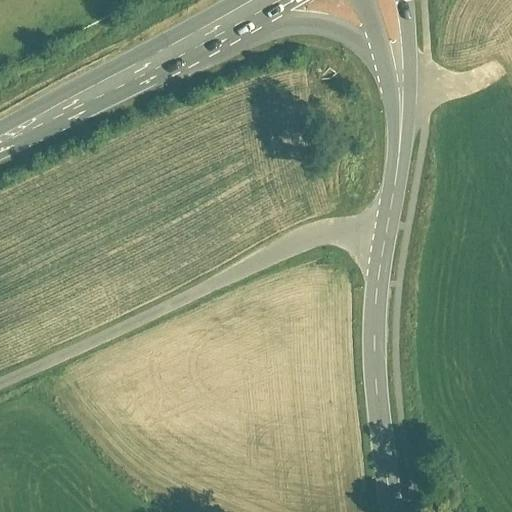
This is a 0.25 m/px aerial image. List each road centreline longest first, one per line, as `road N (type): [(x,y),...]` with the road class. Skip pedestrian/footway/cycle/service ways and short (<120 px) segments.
road 1 (residential): [(377,236),(331,228),(0,383)]
road 2 (primary): [(0,142),(84,105),(263,0)]
road 3 (tertiary): [(392,511),(371,371),(377,236)]
road 4 (tertiary): [(377,236),(399,100),(380,0)]
